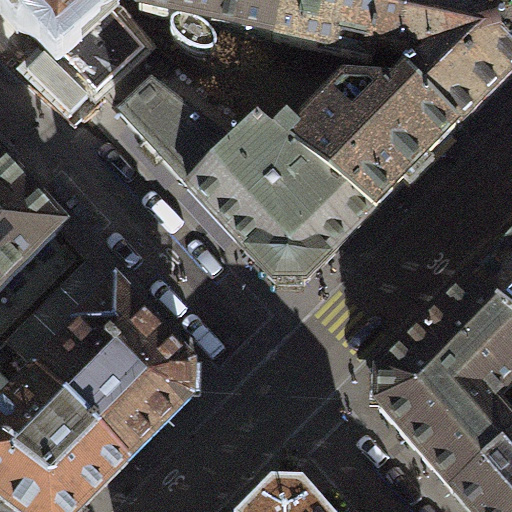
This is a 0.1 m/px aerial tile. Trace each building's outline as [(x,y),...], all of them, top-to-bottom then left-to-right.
[(105,0),(12,0),(74,66),(99,95),(143,51),(104,10),(105,0)] [(143,0),(141,15),(272,44),(272,43),(281,0),(143,0)] [(401,56),(413,0),(281,0),(272,43),(374,65),(377,51),(401,56)] [(511,0),(413,0),(401,56),(427,61),(427,65),(409,83),(458,133),(489,102),(511,79),(511,0)] [(417,175),(458,133),(409,83),(393,98),(387,92),(347,88),(300,136),(286,125),(273,139),(292,154),(320,175),(375,217),(417,175)] [(122,118),(190,192),(234,152),(232,151),(152,90),(137,104),(122,118)] [(305,286),(375,217),(320,175),(296,198),(272,173),(292,154),(273,139),(258,126),(232,151),(234,152),(190,192),(276,286),(305,286)] [(0,293),(62,231),(0,164),(0,293)] [(511,247),(468,292),(511,325),(511,247)] [(37,375),(129,466),(161,431),(191,402),(191,370),(117,291),(77,329),(81,333),(37,375)] [(380,411),(456,496),(511,446),(511,325),(468,292),(380,381),(380,411)] [(0,500),(16,511),(82,511),(97,497),(129,466),(37,375),(0,413),(0,500)] [(468,511),(511,511),(511,446),(456,496),(468,511)] [(323,511),(304,490),(273,489),(249,511),(323,511)]
